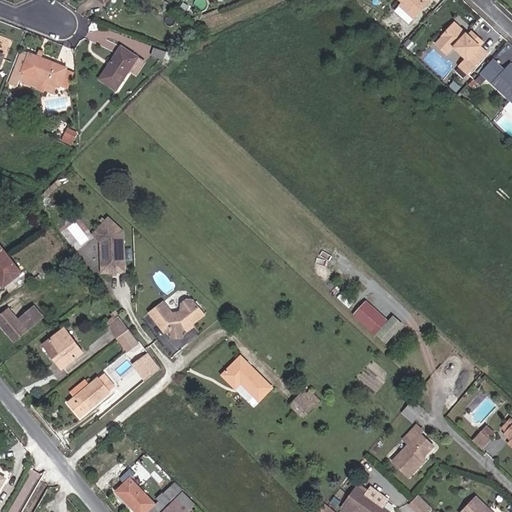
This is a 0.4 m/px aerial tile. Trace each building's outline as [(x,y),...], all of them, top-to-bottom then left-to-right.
[(425,2),(422,0),(398,0),(400,2),(393,9),(406,22),(425,2)] [(467,33),(453,21),(434,42),(447,54),(454,46),(465,57),(458,64),(466,72),(486,50),(478,43),(481,40),(474,33),(471,37),(467,33)] [(116,89),(138,55),(121,45),(98,78),(116,89)] [(164,60),(168,51),(155,46),(151,55),(164,60)] [(16,66),(8,86),(17,89),(20,82),(24,84),(25,86),(29,88),(32,87),(45,92),(49,82),(56,85),(58,85),(65,66),(40,57),(28,52),(27,54),(22,68),(16,66)] [(21,52),(16,66),(22,68),(27,54),(21,52)] [(491,82),(503,69),(492,59),(480,72),(491,82)] [(511,64),(509,62),(503,69),(491,82),(511,101),(511,64)] [(73,69),(65,66),(58,85),(66,89),(73,69)] [(471,86),(476,81),(471,77),(466,82),(471,86)] [(49,82),(45,92),(52,94),(56,85),(49,82)] [(63,132),(70,117),(61,113),(54,128),(63,132)] [(76,140),(79,133),(70,129),(67,136),(76,140)] [(74,145),(76,140),(67,136),(65,141),(74,145)] [(122,231),(107,217),(90,233),(105,247),(105,256),(100,260),(102,273),(116,272),(117,272),(125,271),(122,231)] [(20,271),(0,245),(0,284),(1,286),(20,271)] [(191,304),(183,303),(179,307),(179,314),(176,316),(169,315),(160,303),(145,314),(160,333),(169,333),(170,339),(180,339),(180,333),(184,333),(185,327),(191,328),(203,318),(191,304)] [(7,307),(0,313),(0,324),(12,341),(43,317),(34,305),(16,318),(7,307)] [(358,319),(368,328),(371,324),(378,330),(384,324),(367,308),(358,319)] [(106,327),(115,338),(128,328),(120,317),(106,327)] [(371,324),(368,328),(375,334),(378,330),(371,324)] [(185,327),(184,333),(186,336),(193,331),(191,328),(185,327)] [(128,328),(115,338),(125,351),(138,341),(128,328)] [(81,352),(64,329),(42,344),(60,368),(81,352)] [(131,363),(145,380),(160,367),(147,351),(131,363)] [(270,387),(239,357),(222,374),(253,405),(258,400),(270,387)] [(97,376),(88,383),(72,397),(66,402),(78,418),(109,392),(97,376)] [(72,397),(88,383),(84,378),(68,392),(72,397)] [(302,389),(300,392),(315,407),(320,401),(309,390),(308,389),(305,392),(302,389)] [(315,407),(300,392),(288,404),(303,418),(315,407)] [(423,409),(412,400),(403,410),(414,419),(423,409)] [(411,422),(414,419),(403,410),(401,413),(411,422)] [(502,426),(506,430),(511,422),(511,420),(509,418),(502,426)] [(511,422),(506,430),(502,433),(509,439),(508,441),(511,444),(511,422)] [(486,424),(476,437),(485,445),(491,439),(490,436),(495,432),(486,424)] [(415,425),(411,429),(430,447),(432,444),(419,433),(421,431),(415,425)] [(430,447),(411,429),(403,437),(408,442),(391,460),(408,475),(422,460),(419,458),(422,455),(430,447)] [(118,478),(123,482),(129,477),(124,472),(118,478)] [(132,511),(146,511),(156,503),(129,477),(123,482),(113,491),(132,511)] [(159,494),(167,501),(180,490),(172,482),(159,494)] [(340,505),(346,510),(349,511),(351,510),(354,511),(388,511),(382,507),(387,501),(369,487),(366,490),(357,483),(340,505)] [(170,505),(177,511),(185,511),(193,504),(183,493),(170,505)] [(156,511),(167,501),(159,494),(155,498),(159,501),(156,503),(146,511),(156,511)] [(417,496),(408,506),(413,511),(426,511),(430,509),(417,496)] [(490,511),(472,496),(457,511),(490,511)]
